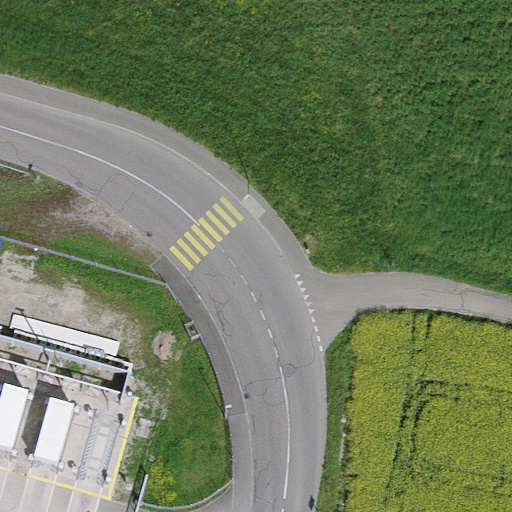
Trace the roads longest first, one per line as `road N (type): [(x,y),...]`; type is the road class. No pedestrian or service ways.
road 1 (residential): [(0,124),(80,146),(181,204),(246,300)]
road 2 (residential): [(511,313),(387,290),(246,300)]
road 3 (residential): [(246,300),(273,409),(268,511)]
